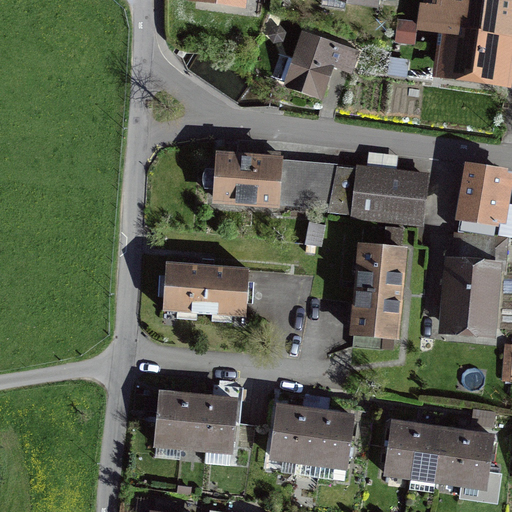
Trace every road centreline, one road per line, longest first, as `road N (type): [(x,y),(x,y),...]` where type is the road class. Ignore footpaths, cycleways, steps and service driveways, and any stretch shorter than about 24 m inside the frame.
road 1 (residential): [(212,115),(304,135),(511,157)]
road 2 (residential): [(136,151),(123,364)]
road 3 (residential): [(123,364),(108,511)]
road 4 (residential): [(123,364),(0,388)]
